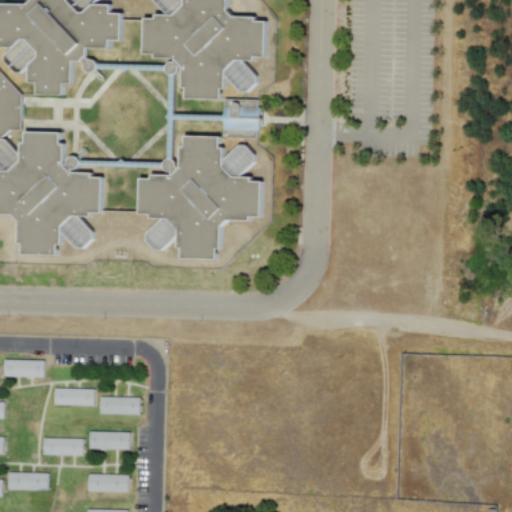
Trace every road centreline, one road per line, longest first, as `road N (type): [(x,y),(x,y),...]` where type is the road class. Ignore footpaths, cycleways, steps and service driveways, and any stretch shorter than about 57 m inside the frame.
road 1 (residential): [(0,301),(265,308),(301,289),(315,264),(320,219),(324,0)]
road 2 (residential): [(0,346),(153,353),(155,511)]
